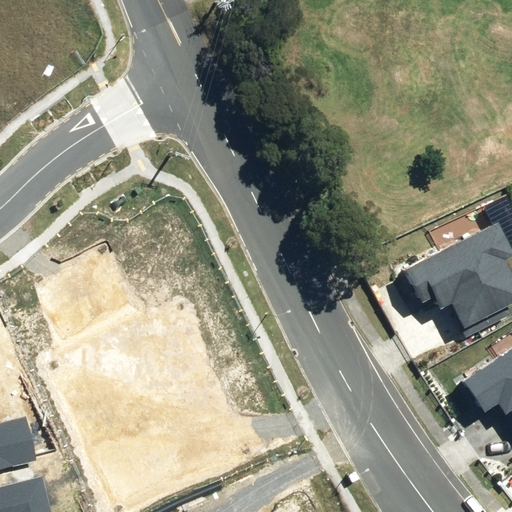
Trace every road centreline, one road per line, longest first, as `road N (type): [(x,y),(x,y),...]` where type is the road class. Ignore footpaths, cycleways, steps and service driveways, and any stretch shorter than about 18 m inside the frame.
road 1 (residential): [(432,511),(346,385),(195,64)]
road 2 (residential): [(0,201),(80,133),(195,64)]
